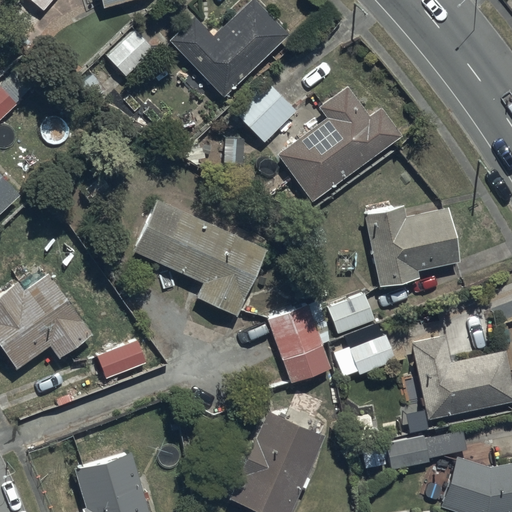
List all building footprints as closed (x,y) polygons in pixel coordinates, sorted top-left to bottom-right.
[(30,0),(42,9),(49,0),(30,0)] [(190,14),(164,39),(220,97),(287,33),(255,0),(244,0),(209,33),(190,14)] [(152,48),(131,27),(104,54),(125,75),(152,48)] [(0,113),(32,82),(17,67),(0,83),(0,113)] [(89,69),(70,84),(87,105),(106,91),(89,69)] [(258,76),(228,108),(263,141),(293,109),(258,76)] [(323,114),(273,152),(309,199),(397,133),(377,106),(366,115),(343,84),(316,105),(323,114)] [(241,137),(221,136),(220,162),(240,162),(241,137)] [(99,174),(78,191),(89,205),(111,188),(99,174)] [(0,205),(13,193),(0,179),(0,205)] [(234,232),(153,196),(130,248),(197,278),(190,294),(234,314),(266,241),(236,228),(234,232)] [(399,201),(359,210),(376,287),(415,279),(413,270),(456,261),(444,207),(403,216),(399,201)] [(87,332),(44,272),(21,288),(20,287),(14,279),(0,289),(0,351),(12,368),(43,345),(52,358),(87,332)] [(360,292),(323,306),(333,332),(370,318),(360,292)] [(327,368),(318,342),(326,340),(322,319),(311,323),(304,304),(264,318),(287,382),(327,368)] [(376,320),(354,328),(355,330),(342,335),(347,347),(345,348),(355,375),(393,362),(383,332),(380,333),(376,320)] [(134,336),(94,352),(103,377),(143,361),(134,336)] [(447,360),(443,338),(409,343),(415,379),(405,380),(408,402),(420,400),(423,415),(511,401),(511,400),(504,351),(447,360)] [(287,407),(283,416),(264,408),(225,496),(260,511),(287,511),(298,488),(301,490),(307,477),(304,475),(322,433),(317,431),(321,422),(287,407)] [(368,416),(342,419),(345,444),(371,441),(368,416)] [(421,433),(383,441),(389,469),(426,462),(426,458),(466,450),(465,446),(491,441),(488,427),(461,432),(461,429),(422,437),(421,433)] [(130,452),(70,467),(81,511),(78,511),(147,511),(145,500),(147,499),(144,488),(139,489),(130,452)] [(511,511),(511,459),(484,465),(453,455),(438,505),(461,511),(511,511)]
